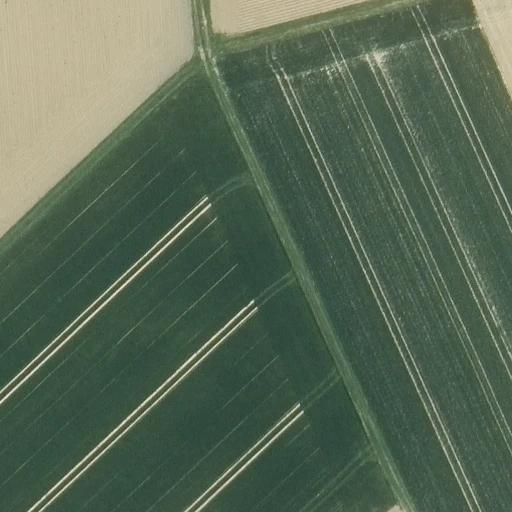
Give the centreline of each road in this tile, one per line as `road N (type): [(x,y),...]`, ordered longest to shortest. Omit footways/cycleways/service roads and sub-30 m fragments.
road 1 (track): [(224,64),(420,511)]
road 2 (track): [(212,0),(217,66),(472,0)]
road 3 (track): [(217,66),(205,69),(0,274)]
